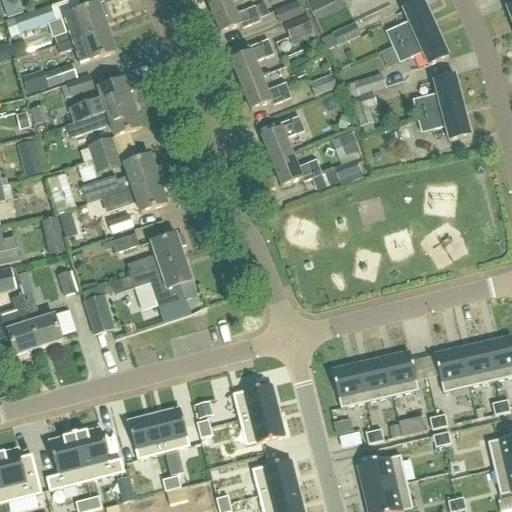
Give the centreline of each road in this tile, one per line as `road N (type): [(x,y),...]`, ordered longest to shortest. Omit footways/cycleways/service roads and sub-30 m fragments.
road 1 (residential): [(289,339),(156,0)]
road 2 (residential): [(0,413),(289,339)]
road 3 (residential): [(289,339),(511,284)]
road 4 (residential): [(333,511),(289,339)]
road 5 (residential): [(511,166),(458,0)]
